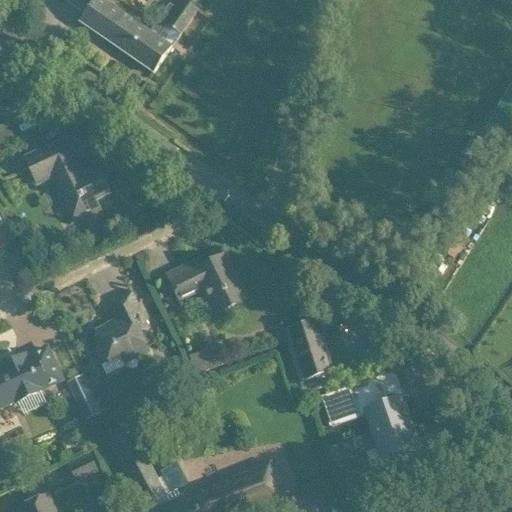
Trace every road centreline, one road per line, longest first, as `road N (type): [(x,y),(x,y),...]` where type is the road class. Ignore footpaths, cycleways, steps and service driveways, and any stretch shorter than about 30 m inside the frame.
road 1 (tertiary): [(511,411),(489,383),(206,181)]
road 2 (tertiary): [(206,181),(0,25)]
road 3 (residential): [(62,280),(176,225),(206,181)]
